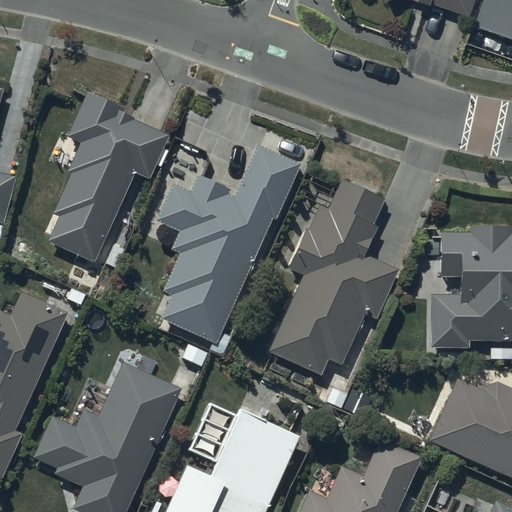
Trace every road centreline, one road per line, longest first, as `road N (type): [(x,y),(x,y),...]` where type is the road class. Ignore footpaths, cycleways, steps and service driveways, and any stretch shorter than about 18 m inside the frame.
road 1 (residential): [(511,128),(256,48)]
road 2 (residential): [(256,48),(102,0)]
